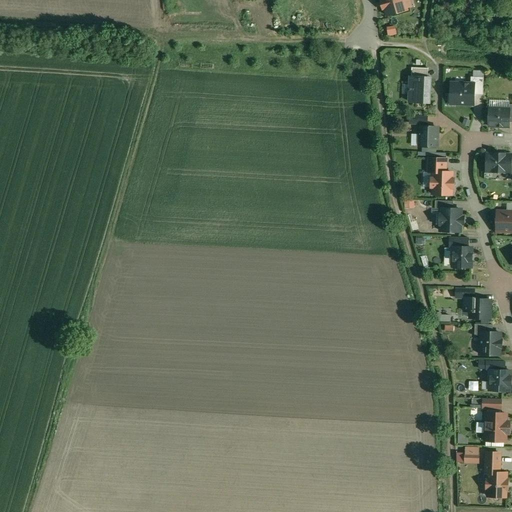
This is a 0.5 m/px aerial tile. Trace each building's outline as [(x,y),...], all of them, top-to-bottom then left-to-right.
[(381,0),(381,1),(380,1),(383,10),(384,9),(386,16),(407,11),(407,9),(412,7),(410,0),(381,0)] [(384,36),(394,35),(393,26),(384,27),(384,36)] [(428,69),(412,68),(412,77),(428,78),(428,69)] [(412,77),(411,77),(410,102),(429,103),(430,78),(412,77)] [(484,77),(471,77),(471,84),(475,84),(475,95),(483,95),(484,77)] [(471,84),(451,83),(451,95),(456,100),(456,104),(467,105),(471,100),(474,100),(475,95),(475,84),(471,84)] [(509,109),(490,108),(489,126),(509,127),(509,123),(510,109),(509,109)] [(428,116),(412,116),(411,124),(427,124),(428,116)] [(438,128),(421,127),(420,146),(437,146),(438,128)] [(504,154),(495,154),(495,155),(488,154),(487,171),(494,172),(496,173),(499,174),(502,173),(504,172),(511,172),(511,157),(511,155),(505,155),(504,154)] [(447,159),(428,158),(428,172),(429,172),(429,169),(437,170),(437,179),(432,178),(432,187),(434,187),(433,194),(452,195),(452,188),(454,188),(454,179),(452,179),(453,173),(446,172),(447,159)] [(452,209),(440,209),(439,234),(462,234),(462,225),(464,225),(464,216),(462,216),(462,209),(452,209)] [(511,212),(498,212),(497,231),(511,231),(511,212)] [(452,248),(469,248),(469,239),(450,238),(449,248),(452,248)] [(452,248),(451,269),(472,269),(473,248),(469,248),(452,248)] [(475,298),(466,298),(465,311),(471,311),(471,318),(490,318),(491,300),(475,299),(475,298)] [(493,325),(475,324),(475,335),(481,335),(481,332),(493,332),(493,325)] [(493,332),(481,332),(481,335),(481,342),(479,344),(478,350),(480,352),(480,354),(500,355),(500,348),(502,348),(502,339),(501,339),(501,333),(493,332)] [(505,361),(487,360),(487,370),(489,370),(505,370),(505,361)] [(505,370),(489,370),(489,379),(491,381),(490,390),(510,391),(510,385),(511,385),(511,377),(511,371),(505,370)] [(502,399),(484,398),(483,409),(501,409),(502,399)] [(507,414),(487,413),(486,440),(506,441),(506,433),(510,433),(510,422),(506,422),(507,414)] [(461,463),(477,463),(477,446),(461,446),(461,463)] [(501,453),(487,452),(486,463),(500,464),(501,453)] [(500,464),(486,463),(486,464),(489,464),(489,479),(488,479),(487,489),(488,489),(488,496),(506,496),(506,490),(507,490),(508,480),(507,479),(507,473),(500,473),(500,464)]
